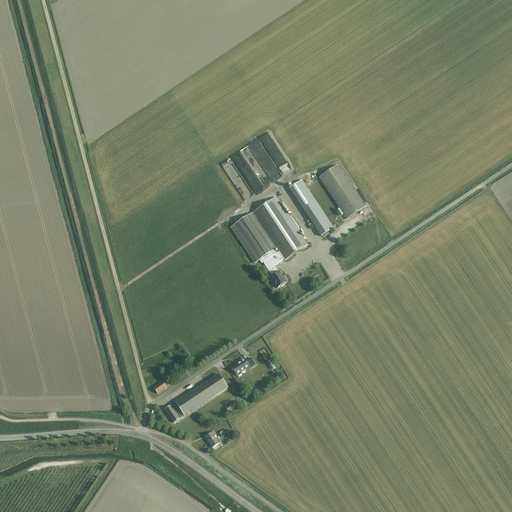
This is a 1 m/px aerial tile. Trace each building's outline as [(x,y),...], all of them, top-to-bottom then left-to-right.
[(266,149),(271,157),(277,154),(275,150),(276,149),(274,145),(266,149)] [(221,162),(222,167),(225,166),(227,172),(233,171),(229,160),(221,162)] [(347,220),(366,207),(339,166),(319,179),(347,220)] [(321,237),(334,229),(302,181),(290,189),(321,237)] [(284,260),(285,261),(308,246),(276,198),(253,213),(231,229),(254,264),(260,261),(262,264),(263,263),(272,276),(270,278),(277,289),(280,287),(282,287),(284,285),(284,284),(286,283),(279,272),(278,272),(275,267),(284,260)] [(250,369),(255,365),(251,358),(246,362),(244,359),(237,363),(238,364),(232,368),(237,376),(238,376),(238,377),(242,374),(241,373),(249,368),(250,369)] [(271,361),(267,363),(272,371),(276,368),(271,361)] [(219,375),(165,410),(174,423),(185,416),(185,417),(228,388),(219,375)] [(158,394),(166,388),(162,383),(154,388),(158,394)] [(228,412),(239,405),(236,402),(226,408),(228,412)] [(206,438),(209,443),(217,438),(216,436),(215,437),(213,434),(214,434),(213,433),(206,438)] [(213,448),(219,444),(221,443),(220,440),(218,442),(217,440),(218,439),(217,438),(209,443),(213,448)]
